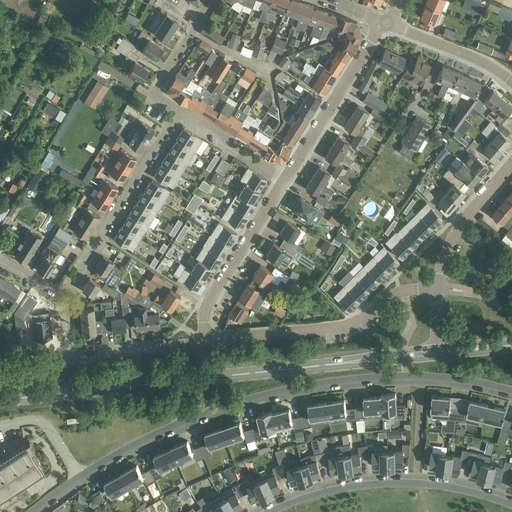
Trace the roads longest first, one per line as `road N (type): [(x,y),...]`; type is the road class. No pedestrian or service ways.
road 1 (residential): [(33,511),(155,432),(249,398),(378,376),(511,391)]
road 2 (tertiary): [(0,401),(436,351)]
road 3 (residential): [(271,511),(332,491),(396,483),(511,506)]
road 4 (residential): [(206,342),(346,325),(404,292),(436,290)]
road 5 (residential): [(61,293),(177,111)]
road 6 (residential): [(206,342),(203,310),(286,176)]
road 7 (residential): [(286,176),(385,22)]
road 8 (unclassified): [(436,290),(456,231),(511,163)]
road 9 (residential): [(67,359),(206,342)]
road 10 (residential): [(511,82),(385,22)]
road 11 (residential): [(177,111),(154,94),(209,0)]
road 12 (residential): [(286,176),(177,111)]
